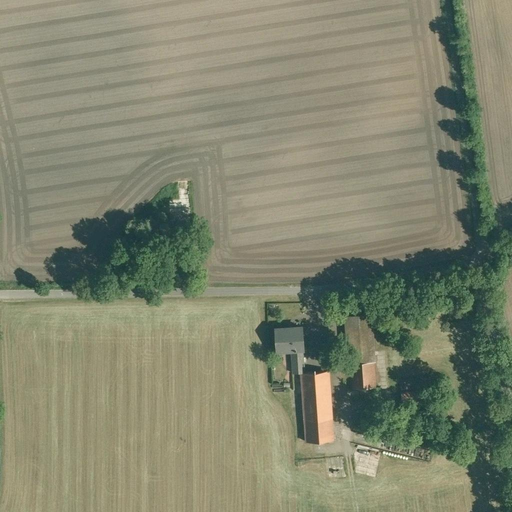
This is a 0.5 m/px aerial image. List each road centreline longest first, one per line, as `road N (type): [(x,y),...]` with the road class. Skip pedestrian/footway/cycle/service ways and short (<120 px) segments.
road 1 (unclassified): [(481,258),(315,291),(0,295)]
road 2 (unclassified): [(448,0),(481,258)]
road 3 (track): [(511,395),(481,258)]
